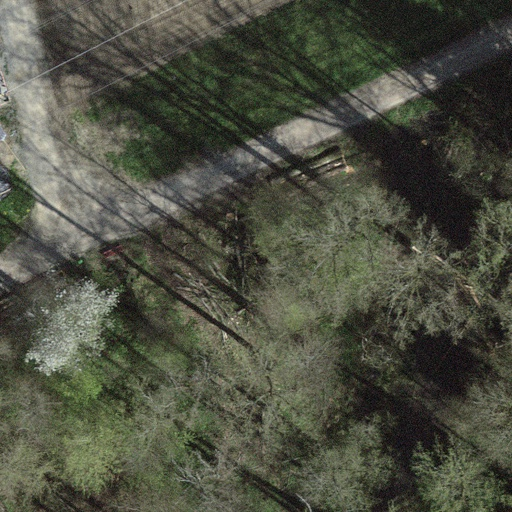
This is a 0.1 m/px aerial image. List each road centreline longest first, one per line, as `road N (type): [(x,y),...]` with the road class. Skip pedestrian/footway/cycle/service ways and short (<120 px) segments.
road 1 (track): [(511,27),(0,270)]
road 2 (track): [(11,0),(51,246)]
